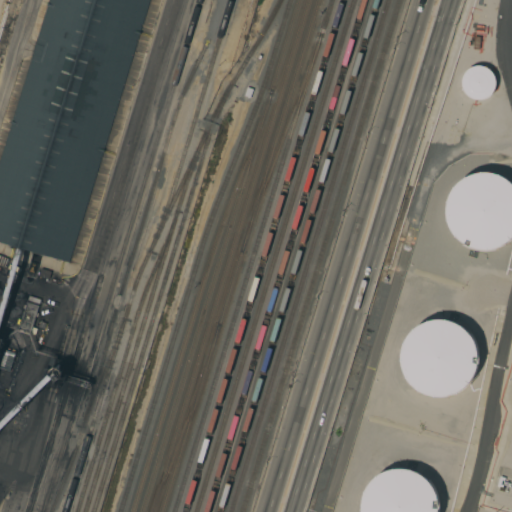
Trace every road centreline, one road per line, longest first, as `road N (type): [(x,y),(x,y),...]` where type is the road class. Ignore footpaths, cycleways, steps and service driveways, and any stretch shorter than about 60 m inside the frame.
road 1 (primary): [(296,511),(453,0)]
road 2 (primary): [(422,0),(267,511)]
